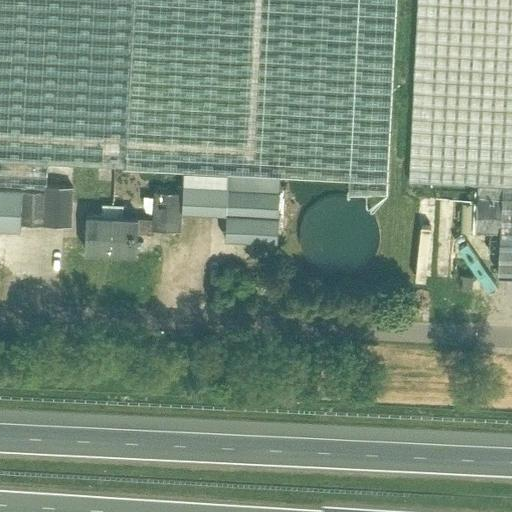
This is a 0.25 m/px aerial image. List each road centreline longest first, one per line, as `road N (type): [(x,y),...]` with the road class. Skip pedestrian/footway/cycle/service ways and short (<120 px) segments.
road 1 (motorway): [(511,460),(0,432)]
road 2 (unclassified): [(511,335),(0,311)]
